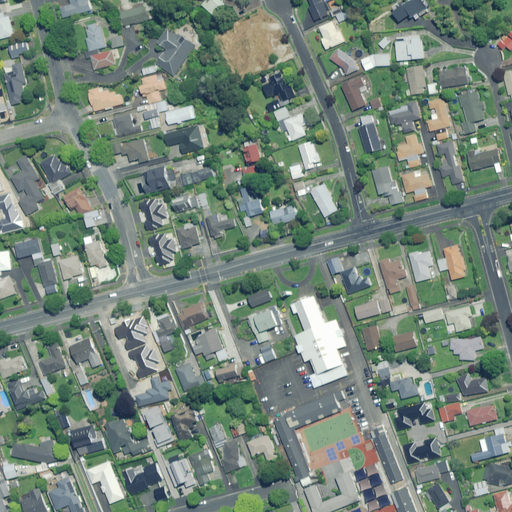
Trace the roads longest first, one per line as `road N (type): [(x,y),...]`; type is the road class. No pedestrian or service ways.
road 1 (residential): [(278,0),(338,132),(365,231)]
road 2 (secondary): [(365,231),(142,290)]
road 3 (residential): [(72,116),(114,197),(142,290)]
road 4 (secondary): [(142,290),(0,327)]
road 5 (residential): [(511,341),(474,202)]
road 6 (residential): [(36,0),(72,116)]
